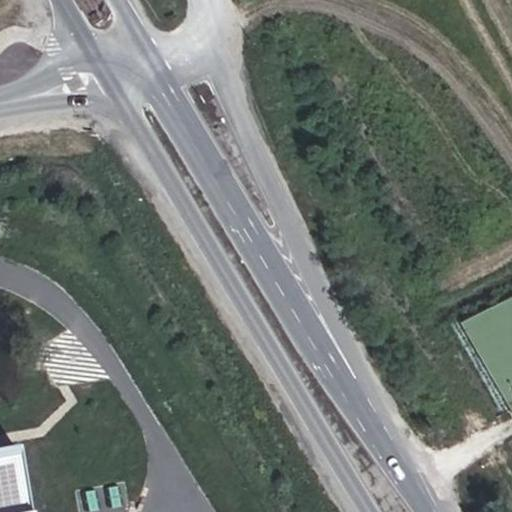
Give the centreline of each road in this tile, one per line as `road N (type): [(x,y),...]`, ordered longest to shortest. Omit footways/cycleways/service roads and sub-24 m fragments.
road 1 (secondary): [(412,511),(164,80)]
road 2 (secondary): [(135,89),(396,511)]
road 3 (tertiary): [(0,108),(135,89)]
